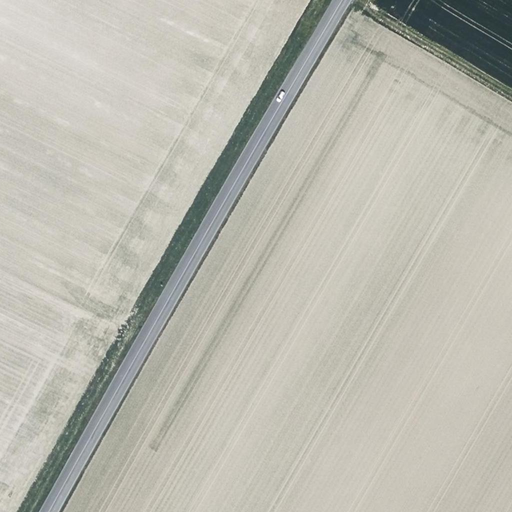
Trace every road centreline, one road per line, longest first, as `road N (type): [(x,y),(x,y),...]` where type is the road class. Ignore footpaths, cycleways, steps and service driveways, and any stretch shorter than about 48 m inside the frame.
road 1 (tertiary): [(51,511),(343,0)]
road 2 (track): [(511,96),(352,0)]
